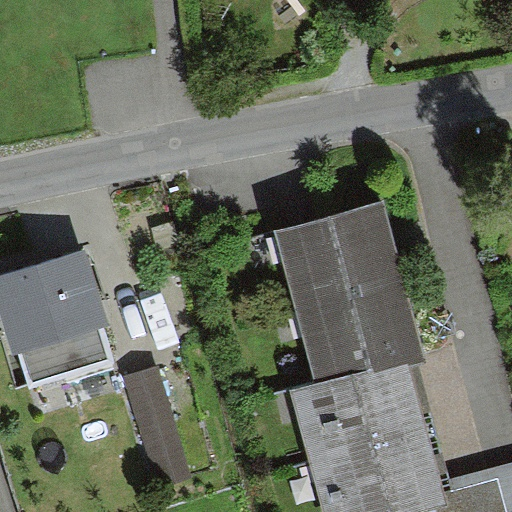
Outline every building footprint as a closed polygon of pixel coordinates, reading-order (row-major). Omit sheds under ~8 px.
[(383,188),(277,216),(318,369),(373,354),(375,359),(409,350),(425,346),(383,188)] [(85,236),(0,263),(0,301),(13,344),(19,342),(31,381),(117,355),(105,316),(110,314),(85,236)] [(311,457),(430,425),(409,350),(375,359),(373,354),(318,369),(289,377),(311,457)] [(158,362),(124,372),(158,484),(193,474),(158,362)] [(443,474),(430,425),(311,457),(325,511),(507,511),(497,473),(447,486),(443,474)] [(511,511),(511,455),(443,474),(447,486),(497,473),(507,511),(511,511)]
